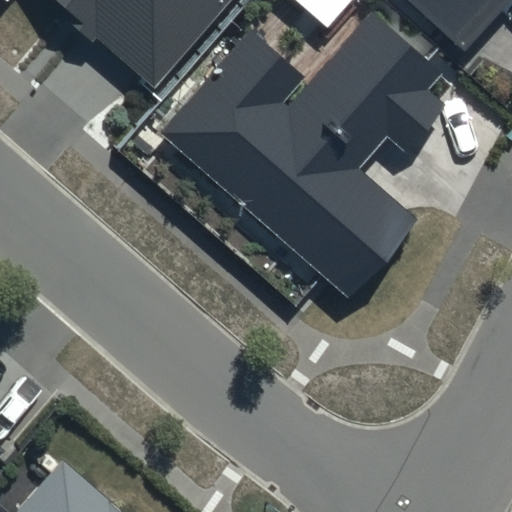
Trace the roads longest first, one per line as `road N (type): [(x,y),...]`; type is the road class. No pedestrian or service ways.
road 1 (residential): [(0,195),(377,511)]
road 2 (residential): [(435,511),(511,380)]
